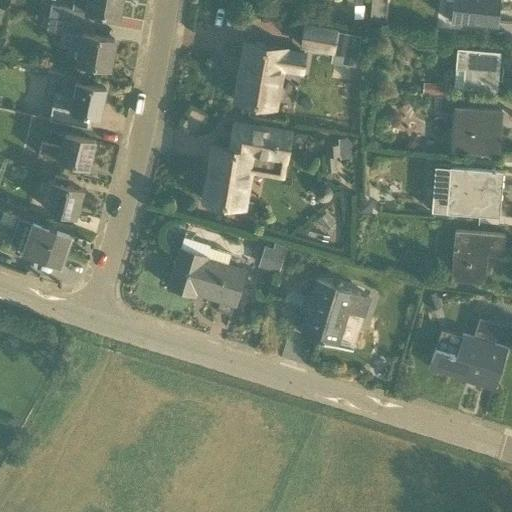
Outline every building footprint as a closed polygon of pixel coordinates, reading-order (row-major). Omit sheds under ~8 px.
[(85,0),(83,11),(118,17),(119,11),(121,1),(121,0),(85,0)] [(349,25),(364,26),(365,5),(362,5),(362,0),(346,0),(346,5),(350,6),(349,25)] [(370,0),(370,20),(385,21),(386,0),(370,0)] [(442,0),(441,18),(457,20),(480,22),(496,24),(497,11),(498,1),(498,0),(442,0)] [(44,2),(42,14),(48,15),(78,21),(80,13),(80,10),(80,9),(72,7),(51,3),(50,3),(44,2)] [(42,14),(39,27),(47,28),(62,31),(60,45),(79,48),(77,62),(109,68),(114,39),(82,33),(82,34),(76,33),(78,21),(48,15),(42,14)] [(332,51),(336,31),(304,26),(301,46),(332,51)] [(240,77),(235,101),(271,107),(274,108),(279,82),(281,69),(281,68),(290,70),(302,72),(305,54),(286,50),(284,50),(285,49),(261,45),(249,43),(246,62),(242,61),(240,77)] [(455,68),(454,86),(462,87),(496,90),(498,67),(493,67),(494,51),(459,48),(457,48),(457,50),(455,68)] [(429,80),(429,89),(442,90),(442,81),(429,80)] [(52,106),(50,119),(91,128),(94,115),(100,116),(106,88),(76,82),(73,96),(53,92),(51,106),(52,106)] [(455,112),(452,150),(498,154),(501,110),(455,106),(456,97),(434,95),(433,111),(455,112)] [(399,97),(396,102),(396,107),(400,110),(406,109),(408,102),(405,98),(399,97)] [(206,187),(204,201),(243,208),(247,186),(249,172),(251,159),(287,165),(293,133),(243,124),(235,123),(234,130),(231,148),(213,145),(210,163),(208,177),(206,187)] [(41,140),(37,154),(58,159),(58,160),(88,167),(94,140),(64,133),(61,145),(41,140)] [(325,144),(327,172),(336,171),(335,155),(347,154),(346,138),(339,138),(339,143),(325,144)] [(452,166),(448,213),(499,217),(503,170),(495,170),(495,167),(491,167),(491,169),(452,166)] [(66,185),(68,179),(54,175),(45,207),(75,215),(82,189),(66,185)] [(315,190),(315,193),(315,196),(316,198),(318,200),(319,201),(321,202),(324,202),(326,202),(329,201),(331,199),(332,197),(333,195),(333,193),(333,190),(332,188),(330,186),(328,185),(326,184),(323,184),(321,184),(319,185),(317,186),(316,188),(315,190)] [(360,199),(360,211),(372,211),(372,204),(367,199),(360,199)] [(33,223),(22,251),(59,264),(65,248),(63,247),(67,236),(69,237),(69,236),(33,223)] [(455,230),(451,279),(484,282),(486,261),(483,261),(484,253),(503,255),(504,234),(455,230)] [(278,273),(286,248),(274,244),(272,250),(264,247),(258,266),(278,273)] [(245,271),(227,265),(231,254),(210,247),(206,258),(179,250),(168,286),(195,295),(197,288),(208,292),(207,295),(220,299),(217,310),(231,315),(245,271)] [(317,280),(308,310),(301,332),(317,337),(316,338),(338,344),(349,309),(363,314),(369,296),(317,280)] [(440,306),(436,293),(427,296),(431,308),(440,306)] [(435,347),(428,367),(493,387),(492,388),(494,389),(507,347),(463,333),(456,354),(435,347)]
